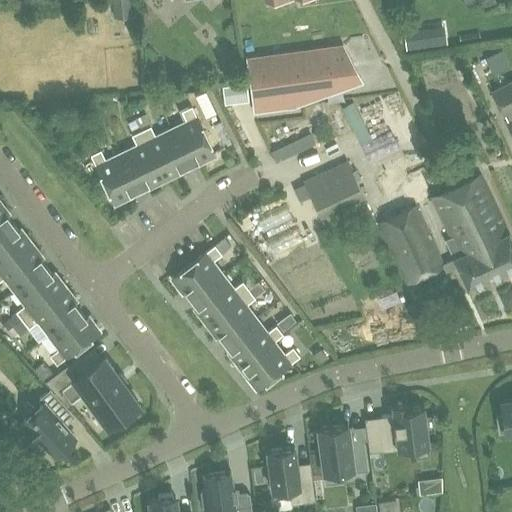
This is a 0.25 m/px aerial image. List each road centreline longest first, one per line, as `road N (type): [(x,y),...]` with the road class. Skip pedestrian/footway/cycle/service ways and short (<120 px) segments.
road 1 (residential): [(511,339),(323,381),(203,432)]
road 2 (residential): [(90,284),(225,192),(303,156)]
road 3 (residential): [(203,432),(90,284)]
road 4 (residential): [(203,432),(39,509)]
road 5 (residential): [(90,284),(0,161)]
